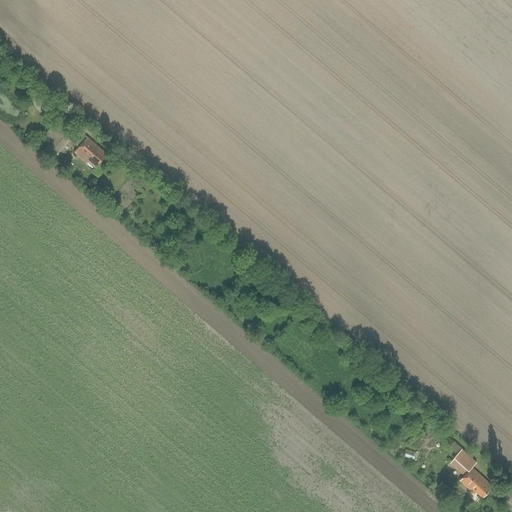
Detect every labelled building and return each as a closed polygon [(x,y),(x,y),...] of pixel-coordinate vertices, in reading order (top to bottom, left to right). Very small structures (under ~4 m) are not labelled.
[(59,125),(53,132),(50,130),(43,138),(46,141),(41,147),(50,155),(51,153),(57,158),(70,142),(68,140),(71,136),(59,125)] [(94,169),(106,154),(83,134),(75,144),(78,147),(74,152),(94,169)] [(406,455),(415,458),(417,452),(407,449),(406,455)] [(463,475),(468,471),(469,472),(477,462),(461,449),(456,454),(453,458),(454,459),(450,463),(463,475)] [(484,498),(493,487),(472,468),(461,481),(474,494),(475,492),(479,496),(481,495),(484,498)] [(501,489),(511,498),(511,483),(508,481),(501,489)] [(455,492),(444,482),(439,487),(450,497),(455,492)]
